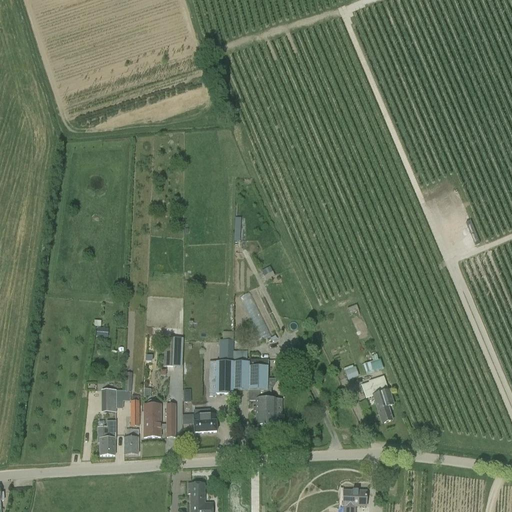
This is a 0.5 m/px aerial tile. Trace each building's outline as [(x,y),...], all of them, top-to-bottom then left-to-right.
[(303,42),(312,40),(311,33),(302,34),(303,42)] [(269,282),(277,277),(272,267),(263,272),(269,282)] [(177,340),(164,340),(164,345),(164,362),(176,362),(177,340)] [(233,395),(233,392),(233,353),(233,343),(222,343),(221,364),(209,363),(209,398),(215,398),(215,395),(233,395)] [(233,353),(233,392),(247,392),(247,402),(255,402),(255,427),(276,428),(276,419),(282,419),(282,401),(271,401),(271,388),(273,388),(275,386),(275,381),(267,381),(267,368),(268,362),(247,362),(247,353),(233,353)] [(366,365),(368,374),(385,369),(382,360),(366,365)] [(349,380),(360,378),(358,368),(347,370),(349,380)] [(388,408),(393,406),(389,392),(388,392),(384,379),(361,387),(365,400),(374,398),(375,404),(381,425),(392,422),(388,408)] [(101,392),(102,414),(116,414),(116,392),(101,392)] [(130,402),(130,428),(139,428),(139,402),(139,397),(131,397),(131,402),(130,402)] [(157,405),(157,404),(156,404),(156,403),(155,403),(154,402),(153,402),(152,402),(151,402),(150,402),(150,403),(149,403),(148,403),(148,404),(147,404),(147,405),(146,405),(146,406),(144,406),(144,419),(144,439),(160,439),(160,431),(166,431),(166,426),(160,426),(160,419),(160,406),(159,406),(158,406),(158,405),(157,405)] [(176,439),(176,406),(166,406),(166,414),(166,426),(166,431),(166,439),(176,439)] [(215,416),(209,416),(209,412),(194,413),(195,417),(194,417),(194,434),(216,433),(215,416)] [(97,429),(97,445),(100,445),(100,457),(114,457),(114,441),(109,441),(109,429),(97,429)] [(138,431),(130,431),(130,439),(124,439),(124,456),(138,456),(138,439),(138,431)] [(204,505),(204,485),(187,485),(187,495),(190,495),(189,511),(211,511),(212,505),(204,505)] [(355,511),(356,509),(367,509),(367,492),(343,492),(342,508),(344,508),(343,511),(355,511)]
